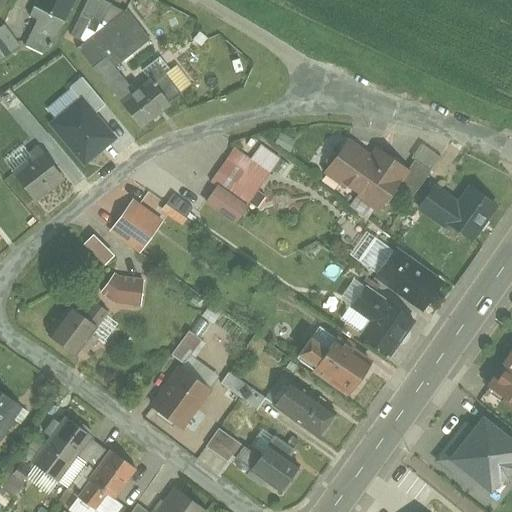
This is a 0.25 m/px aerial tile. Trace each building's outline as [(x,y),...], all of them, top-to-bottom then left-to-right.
[(31,0),(24,14),(35,20),(23,43),(40,51),(66,0),(31,0)] [(103,52),(112,64),(148,37),(125,6),(75,43),(89,62),(103,52)] [(0,55),(15,44),(0,24),(0,55)] [(103,52),(89,62),(136,125),(183,89),(160,59),(144,71),(148,76),(131,89),(112,64),(103,52)] [(61,113),(89,152),(113,137),(85,97),(61,113)] [(345,139),(323,170),(376,208),(404,169),(372,146),(366,155),(345,139)] [(32,156),(12,171),(32,197),(59,176),(35,145),(28,150),(32,156)] [(432,181),(414,207),(440,226),(444,220),(470,239),(494,205),(464,184),(455,197),(432,181)] [(216,183),(203,201),(230,221),(243,203),(216,183)] [(172,193),(165,203),(183,216),(190,206),(172,193)] [(131,201),(110,231),(136,249),(157,219),(131,201)] [(99,263),(108,252),(84,233),(76,244),(99,263)] [(373,274),(418,307),(439,278),(394,246),(391,249),(372,236),(356,258),(375,271),(373,274)] [(112,273),(99,291),(112,300),(138,303),(140,278),(116,276),(112,273)] [(371,317),(359,334),(386,351),(411,314),(362,281),(348,302),(371,317)] [(66,305),(45,335),(74,356),(95,327),(92,325),(102,312),(90,303),(81,315),(66,305)] [(185,329),(170,353),(183,361),(198,338),(185,329)] [(307,369),(343,394),(368,359),(333,335),(324,347),(306,335),(296,350),(312,361),(307,369)] [(511,337),(483,379),(511,398),(511,337)] [(177,367),(150,405),(180,427),(208,389),(177,367)] [(222,373),(215,383),(232,393),(225,406),(246,418),(259,395),(222,373)] [(271,400),(316,433),(332,411),(287,379),(271,400)] [(0,430),(17,405),(0,393),(0,430)] [(511,438),(479,413),(469,425),(463,420),(437,453),(486,492),(496,479),(504,479),(511,469),(511,438)] [(87,435),(61,416),(29,458),(55,478),(73,454),(85,438),(87,435)] [(232,456),(240,444),(216,427),(203,445),(224,460),(229,453),(232,456)] [(102,451),(85,438),(73,454),(91,466),(102,451)] [(263,477),(277,487),(294,463),(287,458),(290,453),(268,438),(256,455),(240,444),(232,456),(247,466),(242,472),(258,484),(263,477)] [(132,468),(105,448),(102,451),(91,466),(72,491),(94,508),(104,494),(110,498),(132,468)] [(201,511),(171,489),(153,511),(201,511)]
